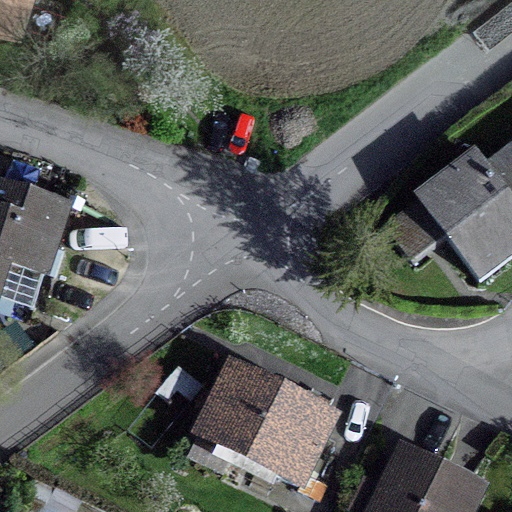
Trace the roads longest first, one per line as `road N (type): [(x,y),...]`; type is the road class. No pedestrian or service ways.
road 1 (residential): [(246,239),(511,36)]
road 2 (residential): [(246,239),(350,317),(511,401)]
road 3 (residential): [(0,423),(246,239)]
road 4 (residential): [(0,122),(159,177),(246,239)]
